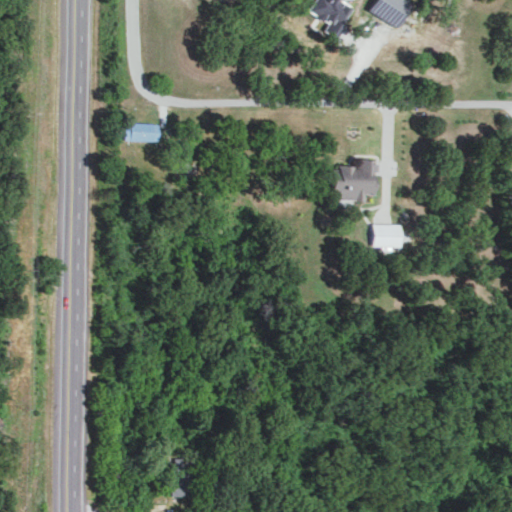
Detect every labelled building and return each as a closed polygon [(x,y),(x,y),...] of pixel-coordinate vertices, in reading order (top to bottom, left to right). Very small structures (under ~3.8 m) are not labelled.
[(345,3),(338,0),(309,0),(304,10),(325,19),(321,30),(335,36),(341,22),(338,21),(345,3)] [(392,26),(407,2),(403,0),(368,0),(364,8),(392,26)] [(154,139),(154,122),(120,121),(119,138),(154,139)] [(362,198),(362,192),(372,193),(373,158),(357,157),(356,165),(332,164),(331,197),(362,198)] [(396,246),(397,223),(369,222),(368,245),(396,246)] [(190,458),(170,457),(169,495),(189,495),(190,458)]
